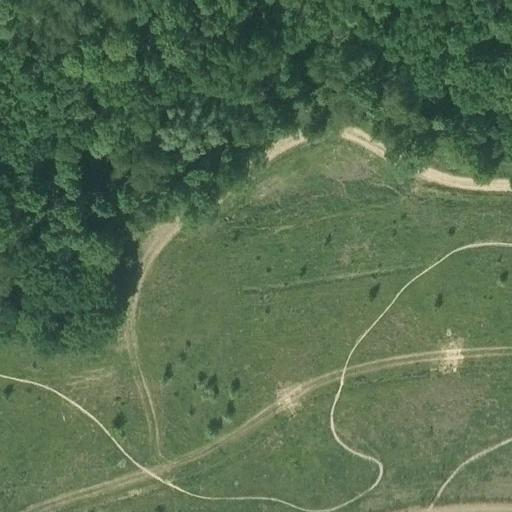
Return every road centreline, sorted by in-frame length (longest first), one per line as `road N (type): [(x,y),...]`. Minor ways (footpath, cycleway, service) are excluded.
road 1 (track): [(511,184),(451,182),(342,131),(300,135),(162,239),(108,328),(56,338),(0,326)]
road 2 (track): [(40,511),(200,459),(325,380),(428,358),(511,354)]
road 3 (track): [(511,11),(456,27),(288,32),(261,0)]
